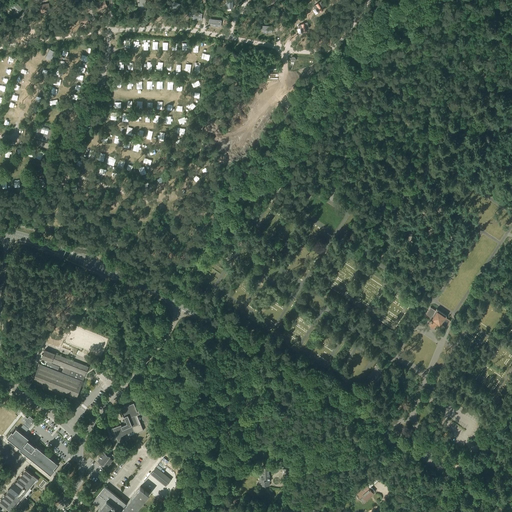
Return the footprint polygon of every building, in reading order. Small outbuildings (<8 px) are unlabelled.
[(22,8),(15,1),(10,7),(18,14),(22,8)] [(104,1),(97,3),(99,10),(106,7),(104,1)] [(321,1),(313,7),(315,9),(318,13),(323,10),(322,8),(324,6),(321,1)] [(180,4),(174,2),(173,3),(171,4),(170,7),(172,7),(172,8),(178,10),(180,4)] [(49,3),(40,5),(41,13),(51,11),(49,3)] [(307,22),(298,25),(299,29),(300,28),(301,33),(307,31),(307,29),(309,28),(307,22)] [(49,49),(46,55),(52,58),(55,52),(49,49)] [(38,125),(34,139),(38,140),(47,142),(49,142),(53,129),(38,125)] [(435,310),(430,307),(426,314),(431,317),(430,319),(433,321),(431,323),(435,326),(437,324),(440,326),(441,324),(446,327),(450,321),(445,317),(446,316),(436,309),(435,310)] [(82,381),(86,372),(88,367),(45,350),(41,358),(52,362),(64,367),(61,372),(57,371),(45,366),(39,364),(31,384),(75,402),(79,390),(83,381),(82,381)] [(121,425),(113,428),(118,442),(126,438),(127,440),(130,439),(128,434),(134,432),(135,434),(135,433),(133,427),(141,424),(139,425),(135,416),(140,414),(138,410),(137,411),(134,403),(120,408),(123,417),(125,416),(126,419),(125,420),(127,423),(124,424),(125,425),(122,426),(121,425)] [(25,421),(23,423),(29,428),(35,420),(29,416),(28,418),(26,416),(24,419),(25,421)] [(25,454),(51,475),(55,470),(54,468),(58,464),(28,439),(29,438),(16,428),(13,432),(11,431),(7,437),(21,449),(22,447),(27,451),(25,454)] [(211,458),(219,457),(218,449),(210,449),(211,458)] [(112,464),(110,463),(112,460),(109,458),(109,457),(104,452),(98,460),(103,464),(104,463),(108,466),(109,467),(112,464)] [(259,475),(260,486),(269,485),(268,466),(262,466),(262,475),(259,475)] [(156,467),(151,474),(166,484),(171,477),(156,467)] [(11,485),(12,486),(0,501),(0,503),(10,511),(18,503),(20,504),(18,503),(24,496),(27,498),(24,495),(30,489),(31,490),(32,489),(30,488),(37,479),(38,480),(39,479),(26,469),(12,486),(11,485)] [(373,476),(366,483),(370,487),(377,480),(373,476)] [(96,511),(134,511),(149,494),(140,487),(127,504),(105,486),(93,502),(100,508),(96,511)] [(371,495),(371,496),(374,494),(373,493),(375,491),(371,487),(369,489),(367,487),(358,495),(363,502),(365,500),(366,500),(371,495)] [(283,499),(279,502),(284,508),(288,505),(283,499)]
